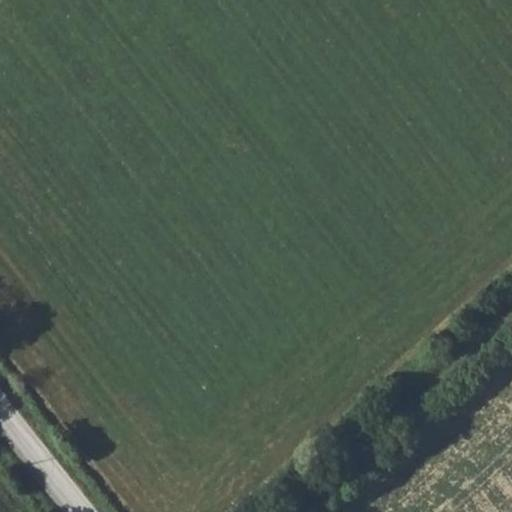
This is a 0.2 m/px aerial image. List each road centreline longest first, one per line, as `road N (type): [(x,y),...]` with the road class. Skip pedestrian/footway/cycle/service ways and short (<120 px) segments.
road 1 (track): [(511,323),(300,511)]
road 2 (tertiary): [(0,404),(85,511)]
